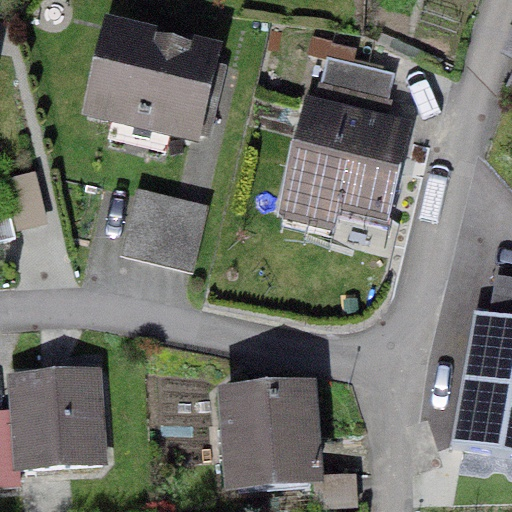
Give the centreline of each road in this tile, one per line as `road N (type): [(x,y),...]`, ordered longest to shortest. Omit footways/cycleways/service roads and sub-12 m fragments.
road 1 (residential): [(411,340),(359,367),(111,312),(0,311)]
road 2 (residential): [(500,0),(411,340)]
road 3 (residential): [(411,340),(389,511)]
